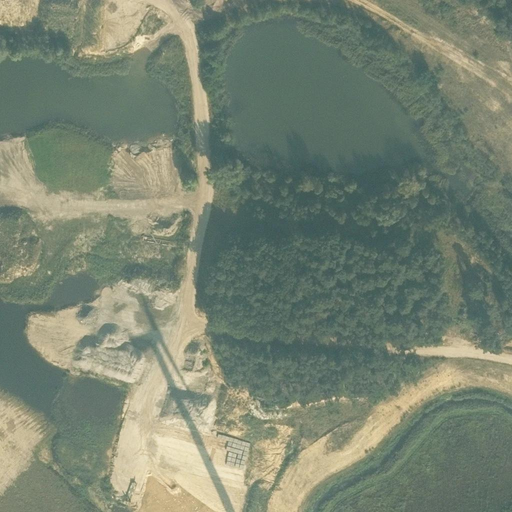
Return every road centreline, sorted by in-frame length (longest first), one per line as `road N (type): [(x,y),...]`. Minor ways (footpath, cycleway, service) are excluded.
road 1 (track): [(141,394),(181,324),(511,354)]
road 2 (track): [(181,324),(199,156),(188,44),(203,0)]
road 3 (track): [(398,0),(511,96)]
